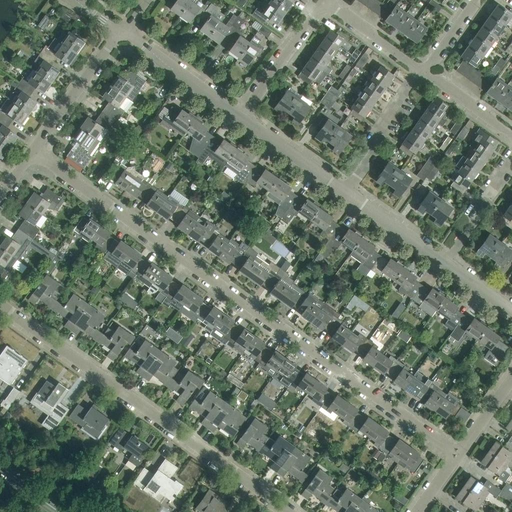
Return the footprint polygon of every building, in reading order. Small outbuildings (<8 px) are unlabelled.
[(180,16),(191,0),(190,0),(176,0),(170,9),(180,16)] [(196,14),(201,17),(208,7),(211,3),(208,0),(205,4),(199,0),(196,4),(191,0),(180,16),(190,23),(196,14)] [(271,0),(269,2),(285,13),(293,2),(289,0),(271,0)] [(369,9),(375,0),(368,0),(365,5),(369,9)] [(374,12),(381,2),(377,0),(375,0),(369,9),(374,12)] [(438,12),(442,7),(431,0),(428,5),(438,12)] [(283,16),(285,13),(269,2),(263,11),(257,7),(252,14),(263,22),(267,17),(277,24),(278,23),(280,25),(285,18),(283,16)] [(378,15),(385,5),(381,2),(374,12),(378,15)] [(209,37),(221,21),(225,15),(219,11),(221,10),(211,3),(208,7),(201,17),(206,21),(199,30),(209,37)] [(511,15),(511,14),(498,4),(490,15),(505,25),(511,15)] [(390,9),(385,5),(378,15),(383,18),(390,9)] [(396,28),(406,13),(396,6),(385,20),(396,28)] [(225,35),(230,38),(238,28),(247,15),(242,11),(238,16),(232,24),(228,22),(226,25),(221,21),(209,37),(219,44),(225,35)] [(406,35),(416,20),(406,13),(396,28),(406,35)] [(38,26),(43,30),(51,19),(46,15),(38,26)] [(505,25),(490,15),(483,25),(498,35),(505,25)] [(427,28),(416,20),(406,35),(417,42),(427,28)] [(268,38),(272,32),(262,25),(258,31),(268,38)] [(498,35),(483,25),(476,35),(490,46),(498,35)] [(238,58),(249,42),(240,36),(243,32),(238,28),(230,38),(235,42),(229,51),(238,58)] [(84,43),(85,42),(69,31),(65,29),(58,40),(77,53),(78,52),(80,54),(87,45),(84,43)] [(330,30),(323,41),(336,50),(342,54),(345,50),(339,45),(343,40),(330,30)] [(490,46),(476,35),(468,46),(483,56),(490,46)] [(76,55),(77,53),(58,40),(55,38),(48,47),(46,45),(41,51),(52,59),(55,55),(69,64),(70,64),(72,65),(78,57),(76,55)] [(257,45),(251,41),(249,42),(238,58),(248,65),(255,55),(258,57),(263,48),(257,44),(257,45)] [(336,50),(323,41),(316,51),(329,60),(336,50)] [(483,56),(468,46),(461,56),(476,66),(483,56)] [(353,62),(361,52),(356,48),(348,59),(353,62)] [(49,64),(52,59),(41,51),(36,58),(34,61),(33,70),(51,82),(59,71),(49,64)] [(329,60),(316,51),(309,61),(322,70),(326,73),(328,75),(332,70),(325,65),(329,60)] [(361,68),(368,57),(363,54),(356,64),(361,68)] [(500,58),(495,65),(500,68),(505,61),(500,58)] [(326,73),(322,70),(309,61),(301,71),(313,79),(319,83),(326,73)] [(461,74),(468,64),(463,61),(456,70),(461,74)] [(466,77),(473,68),(468,64),(461,74),(466,77)] [(495,75),(500,68),(495,65),(490,72),(495,75)] [(381,66),(375,74),(373,76),(386,86),(394,75),(381,66)] [(470,81),(477,71),(473,68),(466,77),(470,81)] [(342,79),(346,72),(343,69),(338,76),(342,79)] [(43,93),(51,82),(33,70),(27,79),(23,76),(19,83),(30,90),(33,86),(43,93)] [(118,75),(110,86),(131,101),(146,81),(131,71),(125,80),(118,75)] [(313,79),(301,71),(298,76),(309,85),(313,79)] [(475,84),(482,74),(477,71),(470,81),(475,84)] [(348,83),(353,77),(349,74),(344,80),(348,83)] [(479,87),(486,77),(482,74),(475,84),(479,87)] [(379,96),(386,86),(373,76),(366,86),(379,96)] [(491,81),(486,77),(479,87),(484,90),(491,81)] [(497,100),(507,85),(497,78),(486,92),(497,100)] [(37,107),(37,105),(36,103),(37,103),(26,95),(30,90),(19,83),(14,89),(18,92),(14,92),(12,93),(11,94),(10,95),(10,97),(10,98),(9,99),(13,102),(29,113),(31,111),(33,111),(35,111),(36,109),(37,107)] [(333,94),(336,89),(331,85),(328,90),(333,94)] [(507,107),(511,100),(511,88),(507,85),(497,100),(507,107)] [(133,102),(131,101),(110,86),(103,97),(109,101),(102,111),(117,122),(125,111),(126,112),(133,102)] [(372,106),(379,96),(366,86),(359,97),(372,106)] [(341,92),(336,89),(333,94),(338,97),(341,92)] [(325,105),(333,94),(328,90),(320,102),(325,105)] [(289,112),(299,99),(287,91),(275,108),(280,112),(283,108),(289,112)] [(330,108),(338,97),(333,94),(325,105),(330,108)] [(365,116),(372,106),(359,97),(352,107),(353,108),(365,116)] [(21,124),(29,113),(13,102),(9,99),(8,98),(1,107),(0,108),(0,116),(7,122),(11,117),(21,124)] [(431,102),(424,113),(437,122),(437,123),(442,126),(446,121),(441,117),(445,112),(444,111),(447,106),(436,98),(432,103),(431,102)] [(297,125),(310,107),(299,99),(289,112),(295,117),(293,121),(297,125)] [(186,131),(196,117),(189,112),(188,114),(182,110),(179,114),(171,108),(172,107),(172,106),(160,123),(169,130),(170,127),(182,136),(186,131)] [(365,116),(353,108),(350,113),(361,121),(365,116)] [(117,122),(102,111),(95,121),(88,117),(81,127),(96,139),(106,124),(112,129),(117,122)] [(437,122),(424,113),(417,123),(430,132),(435,135),(439,130),(434,127),(437,123),(437,122)] [(4,126),(7,122),(0,116),(0,140),(10,147),(18,136),(4,126)] [(203,122),(196,117),(186,131),(193,136),(189,151),(198,158),(213,138),(205,132),(207,128),(201,124),(203,122)] [(329,141),(339,128),(328,120),(323,117),(318,125),(322,128),(315,137),(320,141),(323,137),(329,141)] [(455,134),(462,124),(457,121),(450,131),(455,134)] [(430,132),(417,123),(410,133),(423,142),(430,132)] [(462,139),(469,129),(465,126),(458,136),(462,139)] [(102,143),(96,139),(81,127),(73,138),(79,143),(73,152),(71,150),(66,156),(83,168),(89,160),(92,156),(102,143)] [(351,136),(343,130),(339,128),(329,141),(336,146),(333,150),(338,154),(351,136)] [(473,141),(469,145),(474,149),(475,148),(488,158),(495,148),(494,147),(498,142),(480,130),(478,134),(477,133),(472,140),(473,141)] [(423,142),(410,133),(409,132),(407,131),(402,138),(405,140),(402,143),(414,151),(416,153),(423,142)] [(224,166),(238,147),(231,142),(230,144),(224,140),(221,144),(213,138),(198,158),(197,160),(202,164),(208,156),(223,167),(224,166)] [(0,156),(2,158),(10,147),(0,140),(0,156)] [(443,151),(447,144),(444,142),(439,148),(443,151)] [(414,151),(402,143),(399,148),(410,156),(414,151)] [(449,155),(454,149),(450,146),(445,152),(449,155)] [(244,152),(238,147),(224,166),(237,175),(234,178),(243,184),(246,180),(254,168),(246,162),(249,158),(243,154),(244,152)] [(480,168),(488,158),(475,148),(474,149),(467,159),(480,168)] [(480,168),(467,159),(463,155),(456,165),(460,169),(473,178),(480,168)] [(437,161),(432,158),(430,156),(427,161),(434,166),(437,161)] [(426,177),(434,166),(427,161),(416,175),(423,180),(426,177)] [(126,190),(135,177),(138,173),(135,171),(134,166),(128,167),(121,162),(112,176),(114,174),(119,178),(115,182),(126,190)] [(390,185),(400,171),(389,163),(376,180),(381,184),(384,180),(390,185)] [(431,180),(439,169),(434,166),(426,177),(431,180)] [(270,191),(279,177),(273,172),(271,174),(265,169),(262,173),(254,168),(246,180),(254,186),(257,182),(270,191)] [(466,188),(473,178),(460,169),(453,179),(454,180),(466,188)] [(399,197),(411,179),(400,171),(390,185),(396,189),(394,193),(399,197)] [(144,196),(152,185),(144,179),(145,177),(138,173),(135,177),(126,190),(136,197),(139,193),(144,196)] [(286,182),(279,177),(270,191),(266,196),(278,204),(275,214),(281,218),(287,210),(288,210),(296,197),(288,192),(291,188),(285,183),(286,182)] [(466,188),(454,180),(451,185),(462,193),(466,188)] [(157,212),(166,199),(168,196),(162,192),(152,185),(144,196),(149,200),(146,204),(157,212)] [(34,192),(27,203),(42,214),(46,208),(57,210),(65,200),(47,188),(41,197),(34,192)] [(224,192),(220,197),(229,203),(233,198),(224,192)] [(431,213),(441,200),(429,192),(417,209),(421,213),(425,209),(431,213)] [(176,218),(183,207),(185,206),(169,195),(168,196),(166,199),(157,212),(167,219),(170,215),(176,218)] [(312,221),(321,207),(314,202),(313,203),(307,199),(304,203),(296,197),(288,210),(296,216),(299,212),(312,221)] [(452,208),(441,200),(431,213),(437,218),(434,222),(439,226),(452,208)] [(35,224),(42,214),(27,203),(19,214),(26,218),(18,228),(33,239),(40,230),(35,224)] [(511,205),(503,215),(511,221),(511,205)] [(188,234),(197,221),(199,219),(200,217),(185,206),(183,207),(176,218),(181,222),(177,226),(188,234)] [(328,211),(321,207),(312,221),(324,230),(320,234),(329,240),(338,227),(330,221),(332,218),(327,213),(328,211)] [(511,226),(511,221),(503,215),(500,220),(511,228),(511,226)] [(91,238),(100,225),(90,218),(87,222),(82,219),(83,217),(83,216),(74,229),(83,236),(85,234),(91,238)] [(206,240),(214,229),(216,227),(207,220),(205,223),(199,219),(197,221),(188,234),(198,241),(200,239),(205,243),(206,240)] [(111,233),(100,225),(91,238),(98,242),(96,245),(105,252),(112,241),(107,238),(111,233)] [(353,250),(363,236),(356,232),(355,233),(349,229),(346,233),(338,227),(329,240),(319,253),(324,257),(328,256),(334,249),(338,248),(342,243),(353,250)] [(33,239),(18,228),(11,238),(5,234),(0,240),(0,246),(12,256),(17,260),(18,260),(33,239)] [(261,228),(257,234),(263,238),(268,233),(261,228)] [(219,256),(228,243),(230,240),(214,229),(206,240),(211,244),(208,248),(219,256)] [(501,243),(489,235),(477,252),(482,256),(485,252),(491,257),(501,243)] [(368,243),(369,241),(363,236),(353,250),(350,255),(362,264),(357,271),(366,277),(371,270),(379,257),(371,251),(374,247),(368,243)] [(237,262),(245,251),(248,247),(242,242),(240,245),(231,239),(230,240),(228,243),(219,256),(229,264),(232,259),(237,262)] [(117,268),(131,248),(121,240),(117,245),(112,241),(105,252),(107,253),(103,258),(117,268)] [(511,250),(501,243),(491,257),(497,261),(495,265),(499,269),(506,259),(510,262),(511,259),(511,250)] [(17,260),(12,256),(0,246),(0,284),(8,273),(17,260)] [(250,278),(259,265),(262,261),(257,256),(258,254),(248,247),(245,251),(237,262),(235,265),(241,268),(239,271),(250,278)] [(142,255),(131,248),(117,268),(127,275),(128,275),(132,278),(134,276),(143,263),(138,260),(142,255)] [(65,288),(59,284),(48,276),(60,260),(55,256),(43,272),(37,280),(31,288),(35,290),(28,299),(35,304),(39,298),(48,304),(47,305),(51,308),(57,300),(65,288)] [(395,280),(404,266),(398,261),(396,263),(390,259),(387,263),(379,257),(371,270),(379,276),(382,271),(395,280)] [(267,284),(275,273),(276,274),(280,268),(271,262),(269,265),(262,261),(259,265),(250,278),(260,286),(263,281),(267,284)] [(153,282),(162,270),(152,262),(148,267),(143,263),(134,276),(149,287),(153,282)] [(416,277),(410,273),(411,271),(404,266),(395,280),(401,285),(398,290),(399,292),(402,294),(404,293),(412,300),(421,287),(413,281),(416,277)] [(173,277),(162,270),(153,282),(149,287),(146,292),(148,292),(149,293),(151,293),(152,293),(154,293),(155,292),(156,291),(158,290),(167,296),(174,285),(169,282),(173,277)] [(280,300),(290,287),(284,283),(286,281),(276,274),(275,273),(267,284),(273,288),(270,293),(280,300)] [(184,304),(193,292),(183,284),(179,289),(174,285),(167,296),(176,303),(178,300),(184,304)] [(299,307),(307,296),(292,285),(290,287),(280,300),(291,308),(294,303),(299,307)] [(429,292),(421,287),(412,300),(420,305),(419,307),(432,317),(437,310),(446,296),(439,291),(438,293),(432,289),(429,292)] [(71,330),(89,305),(69,291),(65,296),(69,299),(64,306),(58,301),(53,309),(56,311),(57,311),(69,319),(64,325),(71,330)] [(203,299),(193,292),(184,304),(191,309),(189,312),(198,318),(205,307),(200,304),(203,299)] [(369,306),(355,295),(346,307),(352,311),(355,306),(359,307),(365,311),(369,306)] [(311,322),(320,309),(314,305),(316,302),(307,296),(299,307),(304,310),(301,315),(311,322)] [(453,301),(446,296),(437,310),(449,319),(446,323),(454,329),(463,317),(455,311),(458,307),(452,302),(453,301)] [(402,312),(405,307),(400,303),(396,308),(402,312)] [(104,316),(89,305),(71,330),(77,334),(82,328),(94,337),(93,338),(97,341),(103,333),(96,328),(104,316)] [(210,333),(224,314),(213,306),(210,311),(205,307),(198,318),(207,325),(204,328),(210,333)] [(330,329),(338,318),(328,311),(326,314),(320,309),(311,322),(322,330),(325,325),(330,329)] [(234,321),(224,314),(210,333),(226,344),(236,329),(231,326),(234,321)] [(478,340),(488,326),(481,321),(480,323),(474,318),(471,322),(463,317),(454,329),(463,335),(466,331),(478,340)] [(342,344),(351,331),(345,327),(347,324),(338,318),(330,329),(335,332),(332,337),(342,344)] [(146,325),(140,334),(145,337),(151,329),(146,325)] [(130,344),(135,337),(119,326),(114,332),(108,328),(104,334),(103,333),(97,341),(102,344),(102,343),(111,349),(107,356),(113,360),(127,342),(130,344)] [(494,330),(488,326),(478,340),(490,348),(484,358),(495,366),(509,347),(508,347),(507,348),(496,341),(499,337),(493,332),(494,330)] [(246,349),(255,336),(244,328),(241,333),(236,329),(226,344),(241,355),(246,349)] [(361,351),(369,340),(360,334),(358,336),(351,331),(342,344),(353,352),(356,347),(361,351)] [(265,343),(255,336),(246,349),(252,353),(250,356),(259,362),(267,352),(262,348),(265,343)] [(143,376),(160,351),(162,352),(164,349),(162,347),(159,350),(145,340),(141,346),(134,342),(124,355),(128,358),(128,357),(140,365),(136,372),(143,376)] [(373,366),(382,354),(376,349),(378,347),(369,340),(361,351),(366,354),(363,359),(373,366)] [(7,345),(1,353),(0,354),(0,377),(10,385),(28,360),(7,345)] [(178,370),(173,366),(176,362),(162,352),(160,351),(143,376),(149,381),(153,374),(164,382),(163,383),(167,386),(178,370)] [(277,371),(286,358),(275,351),(272,355),(267,352),(259,362),(269,369),(271,366),(277,371)] [(392,373),(400,362),(391,355),(389,358),(382,354),(373,366),(384,374),(387,369),(392,373)] [(296,366),(286,358),(277,371),(283,375),(281,379),(290,385),(298,374),(293,370),(296,366)] [(404,389),(413,376),(407,371),(409,368),(400,362),(392,373),(397,377),(393,381),(404,389)] [(199,389),(204,382),(188,371),(184,377),(179,373),(169,387),(172,390),(173,389),(181,394),(176,400),(183,405),(196,386),(199,389)] [(308,393),(317,380),(306,373),(303,377),(298,374),(290,385),(299,392),(302,389),(308,393)] [(423,395),(430,384),(421,378),(420,380),(413,376),(404,389),(415,396),(418,392),(423,395)] [(37,394),(33,400),(38,403),(47,403),(52,407),(66,388),(58,382),(55,387),(47,380),(37,394)] [(244,383),(239,380),(235,385),(240,388),(244,383)] [(327,388),(317,380),(308,393),(314,398),(312,401),(321,407),(329,396),(324,392),(327,388)] [(435,411),(444,398),(446,396),(440,391),(430,384),(423,395),(428,399),(424,403),(435,411)] [(13,388),(4,400),(1,405),(7,409),(10,405),(19,392),(13,388)] [(207,427),(224,403),(209,392),(200,403),(194,399),(189,407),(193,409),(193,408),(205,417),(201,423),(207,427)] [(338,415),(348,402),(337,395),(334,399),(329,396),(321,407),(330,414),(333,411),(338,415)] [(451,403),(444,398),(435,411),(445,418),(449,414),(454,417),(452,419),(452,420),(462,406),(453,400),(451,403)] [(276,404),(270,400),(265,406),(271,411),(276,404)] [(51,416),(49,419),(49,424),(55,429),(60,422),(63,417),(69,409),(59,402),(50,415),(51,416)] [(358,410),(348,402),(338,415),(345,420),(343,423),(352,429),(360,418),(355,414),(358,410)] [(246,419),(224,403),(207,427),(214,432),(218,426),(230,434),(229,435),(233,438),(238,429),(246,419)] [(104,425),(109,419),(91,406),(88,411),(78,404),(69,417),(83,427),(82,429),(97,439),(101,432),(100,431),(101,430),(102,431),(106,426),(104,425)] [(259,451),(269,438),(263,433),(267,427),(251,416),(246,422),(250,425),(236,443),(243,448),(247,442),(256,448),(256,449),(259,451)] [(369,437),(378,424),(368,417),(365,421),(360,418),(352,429),(361,436),(363,433),(369,437)] [(389,432),(378,424),(369,437),(376,442),(374,445),(383,451),(391,440),(386,436),(389,432)] [(120,427),(114,436),(109,443),(121,451),(124,447),(133,453),(128,459),(138,466),(143,459),(140,457),(148,446),(132,435),(131,436),(126,432),(120,427)] [(277,472),(294,447),(279,437),(275,442),(269,438),(259,451),(262,454),(263,453),(275,461),(270,467),(277,472)] [(400,459),(409,446),(399,439),(396,443),(391,440),(383,451),(391,458),(391,459),(397,463),(400,459)] [(511,442),(509,440),(508,440),(510,442),(506,448),(496,441),(495,442),(496,442),(489,453),(508,466),(510,467),(511,467),(511,442)] [(420,454),(409,446),(400,459),(397,463),(404,468),(405,466),(414,473),(424,460),(423,460),(422,462),(417,458),(420,454)] [(302,470),(310,459),(294,447),(277,472),(283,476),(287,470),(299,479),(299,480),(302,482),(308,474),(302,470)] [(508,466),(489,453),(482,462),(481,462),(500,476),(498,478),(505,482),(510,475),(505,471),(508,466)] [(172,501),(183,485),(171,476),(178,467),(165,459),(154,475),(144,467),(133,483),(153,497),(158,491),(172,501)] [(334,488),(327,483),(331,478),(316,467),(311,473),(314,476),(301,494),(308,499),(312,493),(321,499),(320,500),(324,503),(329,495),(334,488)] [(483,485),(471,476),(470,476),(472,477),(464,487),(482,500),(488,492),(495,498),(498,494),(501,490),(487,480),(486,480),(487,481),(483,485)] [(511,486),(506,482),(502,488),(511,494),(511,486)] [(482,500),(464,487),(457,497),(456,497),(475,511),(482,500)] [(511,499),(511,494),(502,488),(501,490),(498,494),(510,502),(511,501),(511,499)] [(352,511),(361,499),(346,489),(342,493),(336,489),(331,497),(326,504),(329,506),(330,505),(339,511),(352,511)] [(225,511),(229,507),(219,500),(221,498),(209,490),(198,506),(205,511),(225,511)] [(376,511),(377,511),(368,504),(371,501),(364,496),(361,499),(352,511),(376,511)]
